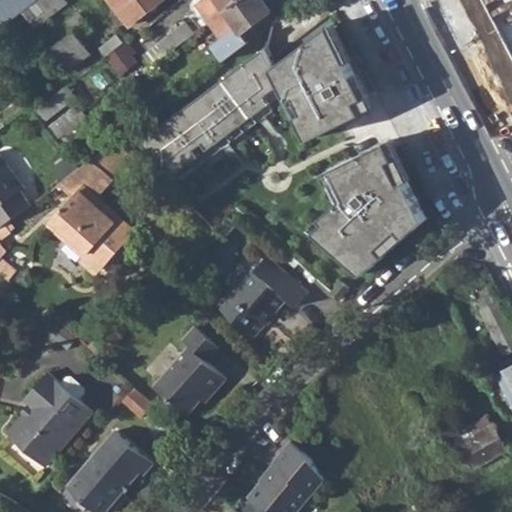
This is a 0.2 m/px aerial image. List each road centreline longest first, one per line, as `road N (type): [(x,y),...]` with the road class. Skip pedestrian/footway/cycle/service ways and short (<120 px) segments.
road 1 (residential): [(499,216),(267,407),(179,511)]
road 2 (primary): [(387,0),(499,216)]
road 3 (primary): [(511,176),(423,0)]
